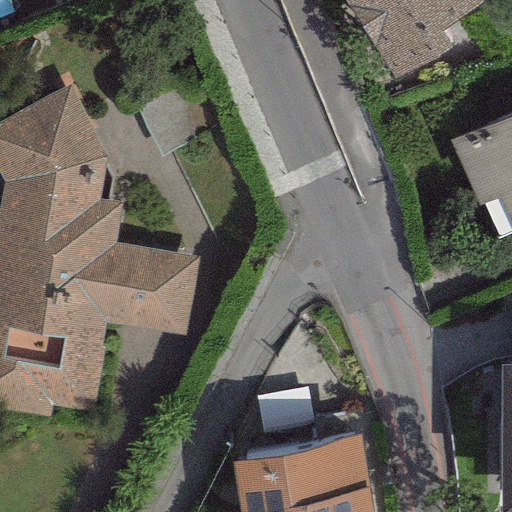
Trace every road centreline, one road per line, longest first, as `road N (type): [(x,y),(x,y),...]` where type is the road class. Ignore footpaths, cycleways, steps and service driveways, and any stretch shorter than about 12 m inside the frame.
road 1 (unclassified): [(141,511),(319,179)]
road 2 (unclassified): [(289,0),(369,198),(372,231),(359,259)]
road 3 (unclassified): [(411,511),(386,341),(359,259)]
road 4 (unclassified): [(319,179),(242,0)]
